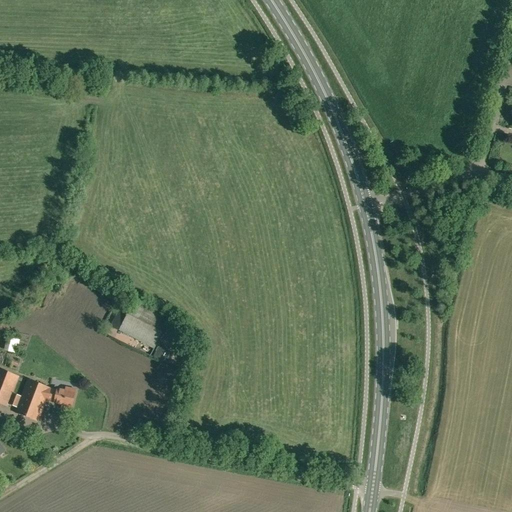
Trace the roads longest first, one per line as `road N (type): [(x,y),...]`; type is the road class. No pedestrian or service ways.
road 1 (unclassified): [(373,491),(71,424),(54,424),(20,447)]
road 2 (secondary): [(373,491),(384,353),(367,206)]
road 3 (secondary): [(367,206),(326,92),(271,0)]
road 4 (unclassified): [(474,173),(511,49)]
